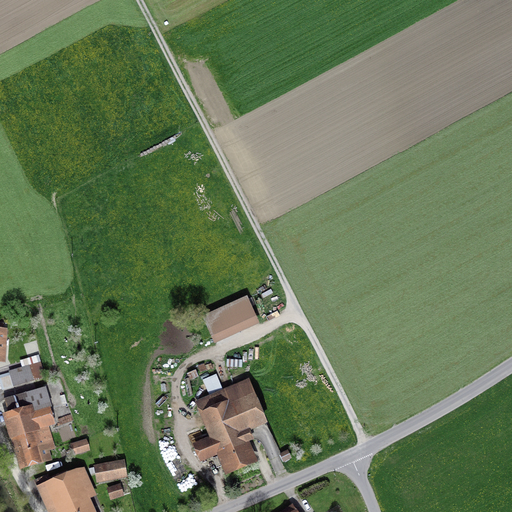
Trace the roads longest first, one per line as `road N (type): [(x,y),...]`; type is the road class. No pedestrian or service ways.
road 1 (track): [(141,0),(370,445)]
road 2 (tertiary): [(511,364),(351,455)]
road 3 (tertiary): [(351,455),(217,511)]
